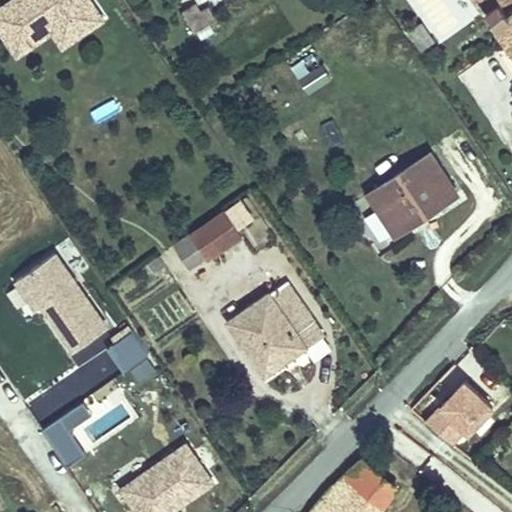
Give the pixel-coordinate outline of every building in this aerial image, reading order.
[(10,0),(0,7),(0,28),(11,44),(50,17),(68,43),(104,19),(91,0),(10,0)] [(439,0),(407,0),(421,22),(445,8),(439,0)] [(484,10),(486,9),(511,44),(511,0),(478,0),(478,1),(484,10)] [(194,3),(183,10),(185,14),(197,8),(194,3)] [(197,8),(185,14),(195,31),(212,21),(207,14),(212,11),(210,7),(200,13),(197,8)] [(212,11),(207,14),(212,21),(216,19),(212,11)] [(50,17),(11,44),(18,55),(53,31),(63,46),(68,43),(50,17)] [(407,26),(418,47),(434,38),(423,18),(407,26)] [(321,65),(299,79),(309,93),(330,79),(321,65)] [(96,120),(120,108),(114,96),(90,108),(96,120)] [(457,188),(433,149),(368,189),(395,233),(418,218),(415,214),(457,188)] [(227,201),(236,222),(251,215),(242,195),(227,201)] [(225,210),(191,233),(206,255),(208,258),(242,235),(225,210)] [(191,233),(175,245),(189,266),(206,255),(191,233)] [(69,353),(111,323),(55,244),(13,274),(69,353)] [(159,256),(150,262),(156,270),(165,264),(159,256)] [(270,291),(229,320),(266,373),(286,359),(282,354),(302,341),(297,334),(315,322),(286,281),(270,292),(270,291)] [(322,333),(315,322),(297,334),(302,341),(282,354),(286,359),(322,333)] [(134,324),(107,339),(122,367),(149,352),(134,324)] [(142,381),(161,368),(150,352),(131,366),(142,381)] [(440,382),(426,397),(453,421),(467,406),(440,382)] [(426,397),(414,411),(441,434),(453,421),(426,397)] [(363,459),(345,475),(382,506),(396,486),(363,459)] [(325,494),(310,511),(377,511),(382,506),(345,475),(325,494)]
